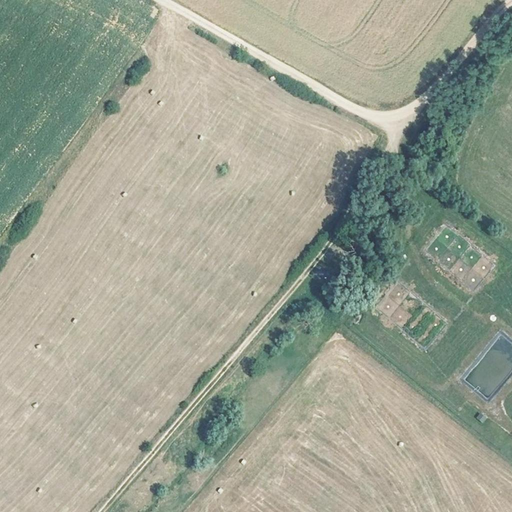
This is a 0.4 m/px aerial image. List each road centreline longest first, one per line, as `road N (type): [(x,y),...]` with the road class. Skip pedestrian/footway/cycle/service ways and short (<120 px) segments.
road 1 (track): [(100,511),(320,253),(406,117)]
road 2 (track): [(164,0),(359,111),(389,121),(406,117)]
road 3 (track): [(406,117),(511,0)]
